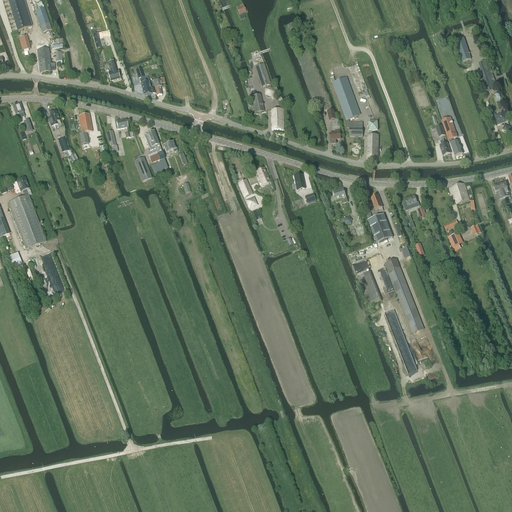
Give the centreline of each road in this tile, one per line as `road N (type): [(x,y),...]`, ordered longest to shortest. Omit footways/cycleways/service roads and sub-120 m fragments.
road 1 (tertiary): [(196,135),(377,184),(511,170)]
road 2 (unclassified): [(200,114),(349,161),(440,164),(511,150)]
road 3 (unclassified): [(36,76),(200,114)]
road 4 (tertiary): [(35,99),(196,135)]
